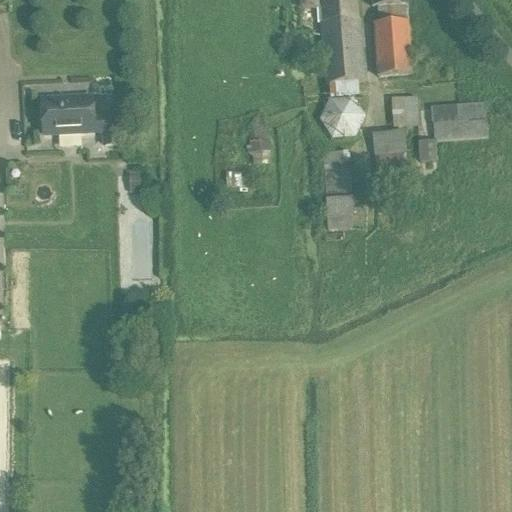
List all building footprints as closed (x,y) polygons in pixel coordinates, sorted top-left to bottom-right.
[(359,22),(357,0),(302,0),(303,9),(305,10),(317,9),(326,87),(367,84),(361,22),(359,22)] [(371,0),(372,9),(379,9),(409,7),(408,0),(371,0)] [(380,25),(410,23),(409,7),(379,9),(380,25)] [(380,78),(393,77),(413,76),(410,23),(380,25),(374,26),(378,78),(380,78)] [(92,120),(91,99),(41,101),(43,136),(103,133),(103,147),(117,146),(116,118),(92,120)] [(333,141),(356,138),(366,119),(353,99),(330,101),(320,121),(333,141)] [(394,131),(420,129),(417,99),(391,101),(394,131)] [(435,144),(437,144),(487,141),(485,105),(433,108),(434,125),(435,142),(435,144)] [(394,134),(373,135),(377,183),(378,183),(379,199),(399,197),(397,167),(408,166),(405,132),(394,134)] [(435,144),(435,142),(418,143),(419,165),(438,164),(437,144),(435,144)] [(268,143),(255,144),(252,144),(253,159),(269,157),(269,153),(268,143)] [(130,193),(142,192),(142,174),(129,175),(130,193)]
